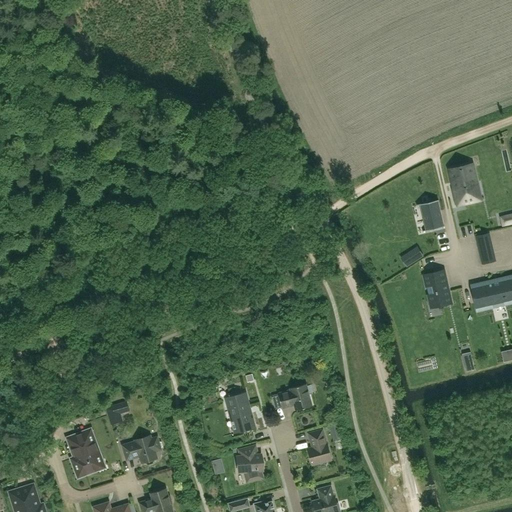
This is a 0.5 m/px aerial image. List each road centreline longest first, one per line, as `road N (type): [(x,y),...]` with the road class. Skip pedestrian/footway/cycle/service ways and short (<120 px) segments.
road 1 (track): [(0,365),(318,217),(434,149),(511,120)]
road 2 (residential): [(417,511),(371,333),(294,178)]
road 3 (unclassified): [(294,178),(213,0)]
road 4 (residential): [(434,149),(463,279)]
road 5 (residential): [(51,449),(73,403),(50,338)]
